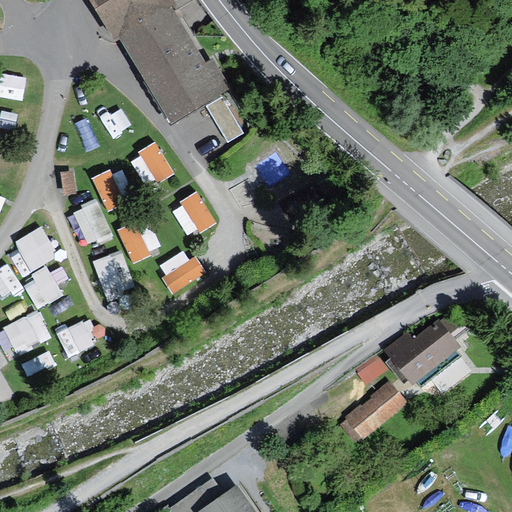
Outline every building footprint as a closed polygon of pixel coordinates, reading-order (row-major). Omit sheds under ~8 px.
[(203,153),(207,151),(213,161),(231,150),(224,140),(254,122),(213,56),(206,61),(172,5),(176,2),(175,0),(91,0),(115,39),(120,36),(186,144),(195,139),(203,153)] [(0,103),(0,129),(7,130),(10,105),(0,103)] [(149,186),(176,170),(157,139),(130,156),(149,186)] [(121,165),(113,168),(127,200),(135,196),(121,165)] [(109,212),(126,204),(110,169),(93,177),(109,212)] [(174,203),(186,235),(215,224),(203,192),(174,203)] [(74,209),(90,245),(114,234),(97,198),(74,209)] [(42,224),(16,241),(35,270),(60,253),(42,224)] [(122,233),(136,262),(151,255),(138,226),(122,233)] [(157,266),(173,294),(205,275),(188,247),(157,266)] [(123,249),(94,258),(107,298),(136,288),(123,249)] [(51,268),(24,282),(38,308),(64,293),(51,268)] [(1,325),(11,353),(51,339),(41,310),(1,325)] [(461,345),(456,339),(465,332),(450,313),(441,320),(439,317),(413,338),(406,330),(384,347),(413,383),(461,345)] [(84,318),(58,331),(71,357),(97,344),(84,318)] [(432,376),(446,392),(474,366),(460,351),(432,376)] [(27,373),(55,365),(52,353),(24,361),(27,373)] [(367,381),(388,369),(382,358),(361,370),(367,381)] [(346,419),(340,424),(355,443),(362,438),(364,440),(409,404),(388,379),(344,416),(346,419)] [(257,511),(238,484),(224,493),(212,477),(169,507),(172,511),(257,511)]
